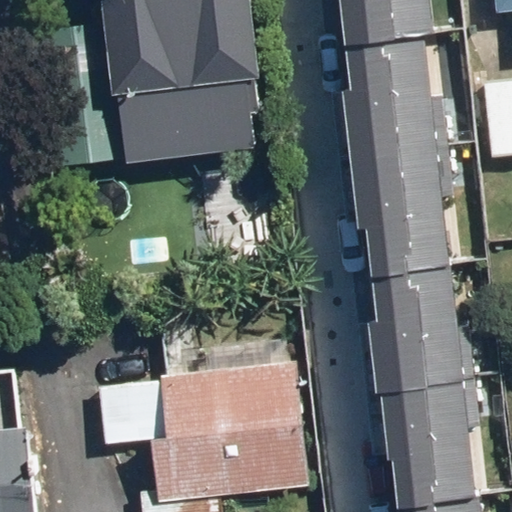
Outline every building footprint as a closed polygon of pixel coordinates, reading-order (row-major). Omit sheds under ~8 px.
[(100,0),(110,90),(116,90),(123,157),(253,143),(246,72),(255,71),(246,0),(100,0)] [(340,78),(394,511),(482,511),(422,29),(436,27),(433,0),(342,0),(352,76),(340,78)] [(511,0),(494,0),(495,10),(511,8),(511,0)] [(102,40),(39,47),(53,163),(115,156),(102,40)] [(511,74),(486,77),(492,153),(511,151),(511,74)] [(107,440),(154,434),(161,498),(313,482),(299,358),(163,372),(164,377),(101,384),(107,440)] [(36,511),(26,422),(0,424),(0,511),(36,511)]
